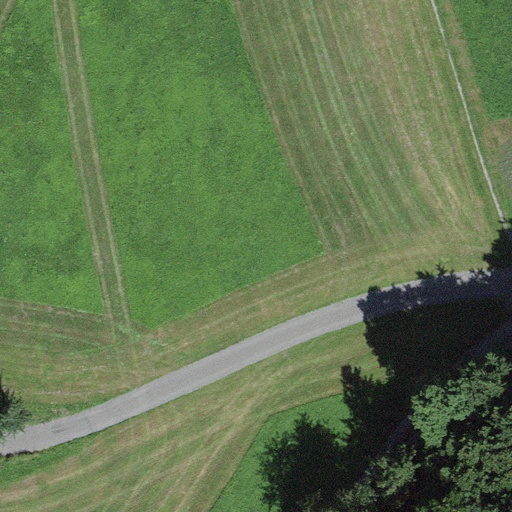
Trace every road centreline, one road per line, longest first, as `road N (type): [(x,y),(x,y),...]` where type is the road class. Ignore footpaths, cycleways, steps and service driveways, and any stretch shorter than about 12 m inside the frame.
road 1 (track): [(511,289),(401,297),(297,332),(83,432),(0,445)]
road 2 (track): [(361,511),(434,410),(511,338)]
